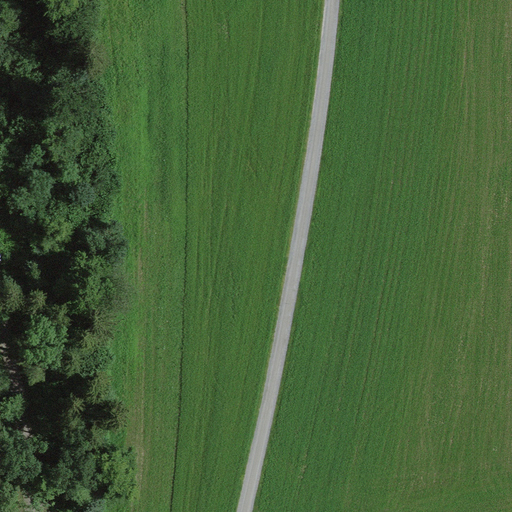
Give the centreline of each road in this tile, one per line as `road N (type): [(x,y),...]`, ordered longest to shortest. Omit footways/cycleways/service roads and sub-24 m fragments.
road 1 (track): [(320,0),(297,213),(238,511)]
road 2 (track): [(28,511),(26,454),(0,352)]
